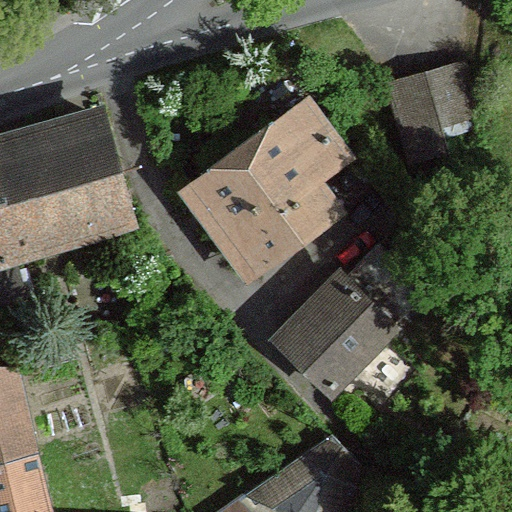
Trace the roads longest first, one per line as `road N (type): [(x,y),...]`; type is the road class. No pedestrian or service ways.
road 1 (residential): [(108,54),(165,214),(275,355),(358,437)]
road 2 (unclassified): [(314,0),(108,54)]
road 3 (track): [(483,511),(358,437)]
